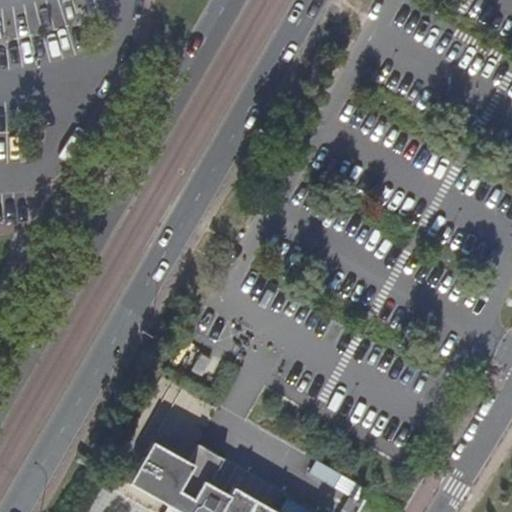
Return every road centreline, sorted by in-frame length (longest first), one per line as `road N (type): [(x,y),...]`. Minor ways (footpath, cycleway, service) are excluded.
road 1 (primary): [(15,511),(312,0)]
road 2 (primary): [(226,0),(0,390)]
road 3 (residential): [(511,395),(444,511)]
